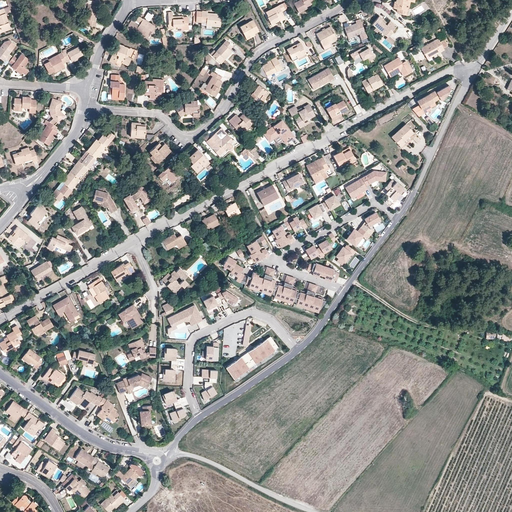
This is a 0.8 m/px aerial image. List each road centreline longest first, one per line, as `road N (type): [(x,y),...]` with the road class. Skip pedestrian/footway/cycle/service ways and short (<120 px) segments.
road 1 (residential): [(471,72),(449,70),(0,319)]
road 2 (residential): [(346,0),(256,53),(214,118),(192,134),(151,111),(84,106)]
road 3 (residential): [(397,219),(372,204),(278,255),(283,267),(344,291)]
road 4 (residential): [(299,350),(271,319),(251,311),(194,336),(187,388),(199,419)]
road 5 (residential): [(0,374),(97,442),(150,459)]
road 6 (residential): [(397,219),(471,72)]
road 7 (unclassified): [(168,451),(207,460),(312,511)]
road 8 (residential): [(199,419),(299,350)]
